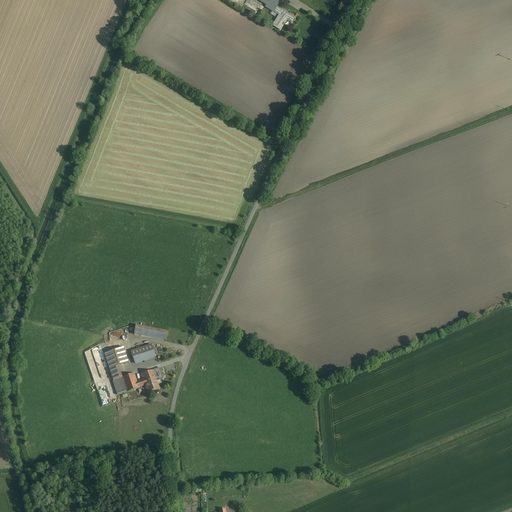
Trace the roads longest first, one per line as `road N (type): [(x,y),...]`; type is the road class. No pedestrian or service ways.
road 1 (unclassified): [(176,511),(170,420),(186,359),(285,137),(361,0)]
road 2 (track): [(254,207),(511,113)]
